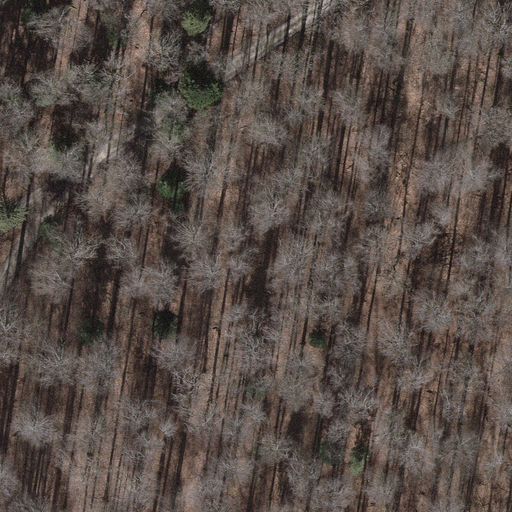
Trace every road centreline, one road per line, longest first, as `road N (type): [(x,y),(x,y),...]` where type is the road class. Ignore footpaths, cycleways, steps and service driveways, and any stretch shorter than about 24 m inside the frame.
road 1 (track): [(336,0),(108,160),(45,223),(0,292)]
road 2 (track): [(0,231),(108,160)]
